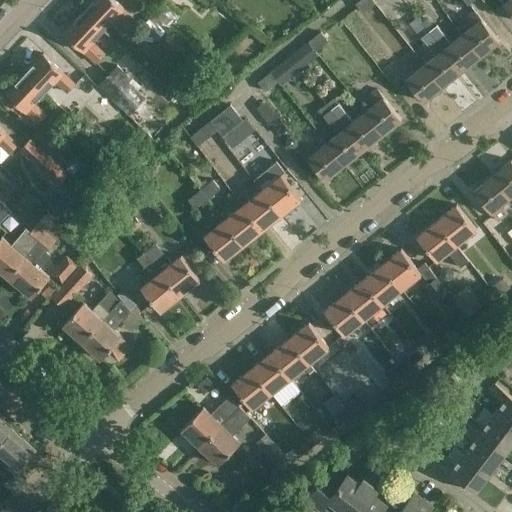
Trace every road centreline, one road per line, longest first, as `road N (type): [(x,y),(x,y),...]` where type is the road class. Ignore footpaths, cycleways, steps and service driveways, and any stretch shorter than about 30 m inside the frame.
road 1 (residential): [(97,433),(511,107)]
road 2 (residential): [(97,433),(0,352)]
road 3 (residential): [(191,511),(97,433)]
